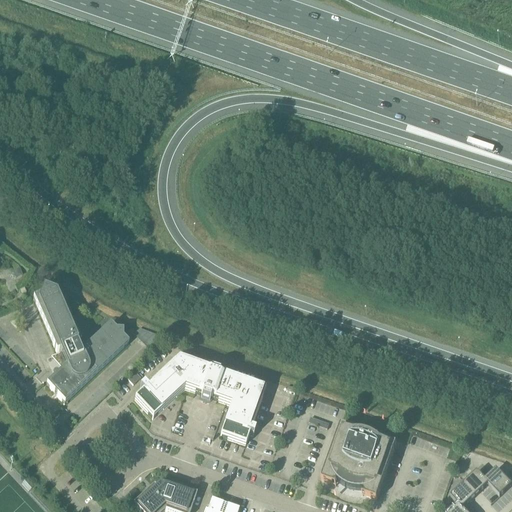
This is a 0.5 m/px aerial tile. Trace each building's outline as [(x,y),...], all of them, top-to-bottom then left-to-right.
[(64,406),(128,346),(123,340),(123,332),(115,332),(110,326),(81,353),(78,344),(80,343),(57,289),(50,292),(43,289),(40,296),(33,299),(56,354),(59,352),(65,368),(46,386),(64,406)] [(250,431),(265,391),(178,360),(146,390),(143,387),(139,390),(142,394),(134,401),(153,420),(184,391),(203,397),(202,401),(208,404),(209,400),(231,407),(220,438),(245,447),(249,437),(253,438),(254,433),(250,431)] [(357,435),(354,435),(352,432),(352,431),(341,427),(321,482),(332,486),(333,485),(337,483),(337,484),(339,485),(341,487),(343,488),(344,489),(346,490),(350,491),(352,492),(354,492),(356,493),(358,493),(360,493),(364,493),(366,497),(365,498),(376,502),(396,446),(385,442),(385,443),(381,445),(379,444),(378,443),(377,441),(375,440),(373,439),(372,439),(369,437),(367,437),(365,436),(363,436),(360,435),(357,435)] [(496,471),(485,481),(486,483),(486,484),(488,486),(500,499),(500,498),(511,487),(498,472),(496,471)] [(486,483),(485,481),(477,473),(476,474),(464,486),(473,496),(475,498),(488,486),(486,484),(486,483)] [(190,511),(196,495),(168,485),(167,489),(159,486),(156,489),(154,486),(133,506),(138,511),(190,511)] [(450,498),(457,506),(459,508),(460,508),(463,510),(475,498),(473,496),(464,486),(451,498),(450,498)] [(238,511),(237,510),(212,501),(210,502),(207,511),(204,511),(238,511)]
